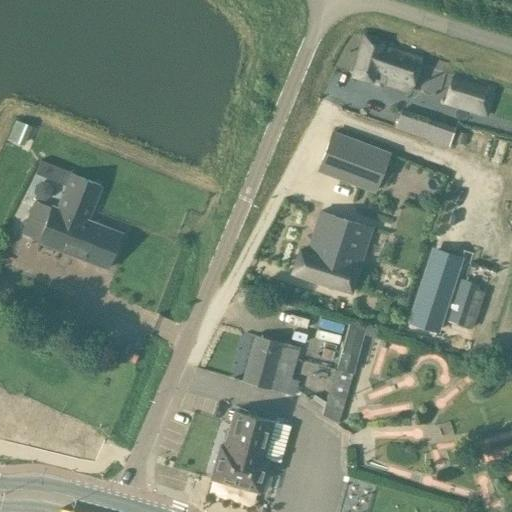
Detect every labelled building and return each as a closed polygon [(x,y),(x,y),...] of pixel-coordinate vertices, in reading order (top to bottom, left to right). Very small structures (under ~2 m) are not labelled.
[(370,80),(409,92),(421,54),(381,40),(363,35),(351,75),(370,81),(370,80)] [(443,104),(486,118),(494,90),(452,77),(443,104)] [(401,113),(397,129),(430,137),(434,120),(401,113)] [(17,119),(10,140),(27,145),(33,124),(17,119)] [(317,170),(375,191),(388,153),(331,133),(317,170)] [(60,178),(67,169),(49,154),(42,163),(60,178)] [(56,209),(88,221),(92,210),(101,185),(70,173),(56,209)] [(36,243),(106,270),(120,233),(88,221),(56,209),(50,207),(36,243)] [(309,242),(359,259),(370,228),(319,211),(309,242)] [(291,272),(349,291),(356,268),(359,259),(309,242),(306,252),(298,250),(291,272)] [(403,330),(429,339),(434,321),(441,323),(461,261),(431,251),(412,312),(409,311),(403,330)] [(447,321),(467,327),(480,286),(460,280),(447,321)] [(336,368),(352,373),(366,327),(349,321),(336,368)] [(270,389),(294,396),(298,381),(291,379),(300,348),(282,343),(254,335),(242,381),(270,389)] [(322,414),(338,424),(352,374),(334,370),(322,414)] [(233,486),(257,492),(266,459),(270,460),(279,463),(290,425),(273,420),(253,415),(243,412),(233,410),(224,444),(223,447),(219,446),(210,479),(233,486)] [(340,511),(364,511),(367,491),(343,488),(340,511)]
